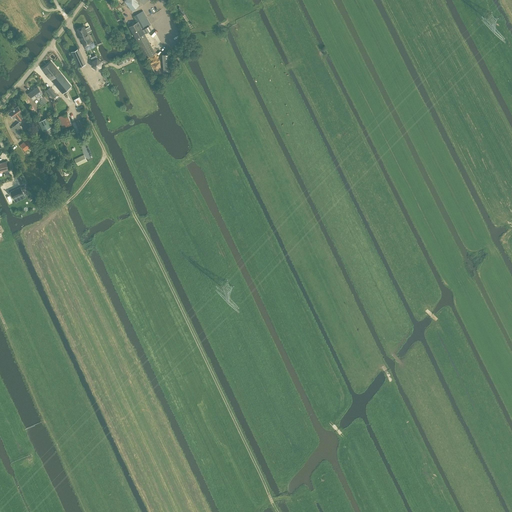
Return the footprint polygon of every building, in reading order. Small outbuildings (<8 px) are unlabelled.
[(124,0),(125,0),(124,1),(132,11),(140,5),(136,0),(124,0)] [(134,16),(137,22),(129,27),(146,58),(156,53),(145,34),(152,30),(149,25),(151,25),(143,10),(134,16)] [(84,26),(76,30),(84,46),(92,42),(87,32),(91,30),(89,27),(85,28),(84,26)] [(78,49),(72,52),(78,66),(79,66),(85,63),(78,49)] [(92,66),(96,69),(101,67),(101,61),(97,58),(92,60),(92,66)] [(42,69),(62,94),(72,86),(51,62),(42,69)] [(41,95),(43,93),(37,86),(28,93),(34,100),(37,98),(43,105),(46,102),(41,95)] [(46,90),(53,98),(57,95),(50,87),(46,90)] [(79,97),(74,99),(76,105),(82,102),(79,97)] [(25,118),(23,116),(21,113),(22,112),(17,106),(9,112),(14,118),(15,117),(19,122),(25,118)] [(72,124),(68,113),(58,116),(62,128),(72,124)] [(43,131),(48,128),(51,127),(47,118),(38,122),(43,131)] [(19,138),(26,133),(18,123),(11,128),(19,138)] [(33,135),(20,145),(25,151),(38,141),(33,135)] [(87,161),(84,155),(74,159),(78,165),(87,161)] [(0,162),(0,171),(5,171),(5,172),(8,172),(6,161),(0,162)] [(21,186),(10,192),(13,199),(24,194),(23,191),(26,190),(24,186),(21,187),(21,186)]
